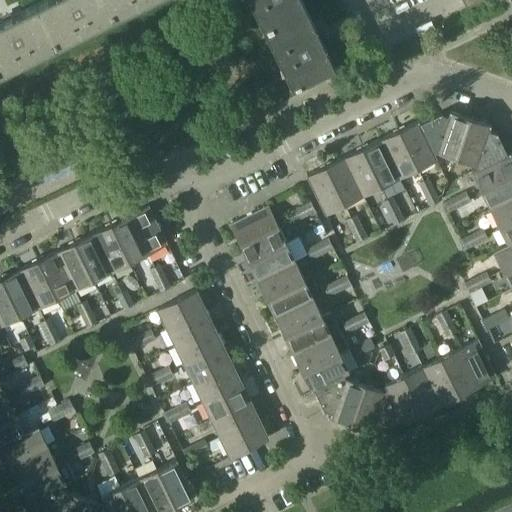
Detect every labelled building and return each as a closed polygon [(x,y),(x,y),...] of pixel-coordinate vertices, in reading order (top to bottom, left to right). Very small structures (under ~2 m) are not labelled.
[(42,0),(36,3),(57,45),(114,17),(106,0),(42,0)] [(106,0),(114,17),(148,0),(106,0)] [(300,0),(248,0),(262,28),(304,7),(300,0)] [(460,0),(465,9),(483,0),(460,0)] [(10,16),(2,20),(0,20),(0,72),(57,45),(36,3),(10,16)] [(304,7),(262,28),(291,86),(329,68),(333,66),(304,7)] [(469,117),(448,110),(446,116),(447,116),(435,151),(455,157),(469,117)] [(438,113),(418,123),(433,152),(435,151),(447,116),(446,116),(438,113)] [(489,124),(469,117),(455,157),(474,164),(486,130),(487,130),(489,124)] [(417,120),(398,129),(416,167),(435,157),(433,152),(418,123),(417,120)] [(398,129),(379,138),(398,176),(416,167),(398,129)] [(495,133),(487,130),(486,130),(474,164),(476,167),(505,153),(495,133)] [(379,138),(361,147),(379,185),(398,176),(379,138)] [(361,147),(343,156),(361,194),(379,185),(361,147)] [(505,153),(476,167),(470,170),(480,189),(511,173),(511,158),(508,152),(505,153)] [(343,156),(324,165),(343,203),(361,194),(343,156)] [(323,212),(343,203),(324,165),(305,174),(323,212)] [(511,173),(480,189),(489,207),(511,196),(511,173)] [(427,178),(423,181),(418,183),(423,194),(433,190),(427,178)] [(433,190),(423,194),(429,205),(438,201),(433,190)] [(465,191),(453,196),(458,206),(469,200),(465,191)] [(381,201),(387,212),(396,207),(391,196),(381,201)] [(453,196),(443,201),(442,202),(447,211),(458,206),(453,196)] [(511,196),(489,207),(498,226),(511,218),(511,196)] [(309,201),(299,207),(303,216),(314,211),(309,201)] [(267,204),(231,222),(228,223),(238,242),(276,224),(267,204)] [(147,205),(128,214),(147,252),(166,243),(147,205)] [(292,222),(303,216),(299,207),(287,212),(292,222)] [(396,207),(387,212),(392,223),(402,218),(396,207)] [(128,214),(110,223),(128,261),(147,252),(128,214)] [(345,219),(350,230),(359,225),(354,214),(345,219)] [(511,218),(498,226),(506,243),(506,244),(511,241),(511,218)] [(110,223),(91,232),(110,270),(128,261),(110,223)] [(276,224),(238,242),(247,261),(285,242),(276,224)] [(359,225),(350,230),(355,241),(365,236),(359,225)] [(482,228),(471,233),(476,242),(486,237),(482,228)] [(91,232),(73,241),(92,279),(110,270),(91,232)] [(471,233),(459,239),(464,248),(476,242),(471,233)] [(327,238),(317,243),(321,253),(332,247),(327,238)] [(73,241),(55,250),(73,288),(92,279),(73,241)] [(511,241),(506,244),(506,243),(492,250),(501,270),(511,264),(511,241)] [(285,242),(247,261),(256,279),(294,260),(285,242)] [(305,249),(310,258),(321,253),(317,243),(305,249)] [(55,250),(36,259),(55,297),(73,288),(55,250)] [(36,259),(18,268),(37,306),(55,297),(36,259)] [(265,297),(303,279),(294,260),(256,279),(265,297)] [(148,268),(154,279),(163,275),(158,264),(148,268)] [(511,264),(501,270),(510,288),(511,286),(511,264)] [(18,268),(0,276),(0,277),(18,315),(37,306),(18,268)] [(485,271),(474,277),(479,286),(490,281),(485,271)] [(163,275),(154,279),(159,291),(169,286),(163,275)] [(274,315),(312,297),(319,293),(310,275),(303,279),(265,297),(274,315)] [(345,275),(334,280),(339,289),(350,284),(345,275)] [(0,277),(0,323),(18,315),(0,277)] [(474,277),(463,282),(467,292),(479,286),(474,277)] [(328,295),(339,289),(334,280),(323,286),(328,295)] [(112,286),(117,297),(126,293),(121,282),(112,286)] [(194,289),(156,307),(165,326),(203,308),(194,289)] [(126,293),(117,297),(122,309),(132,304),(126,293)] [(283,334),(321,315),(312,297),(274,315),(283,334)] [(75,304),(80,315),(90,310),(84,300),(75,304)] [(203,308),(165,326),(174,345),(212,326),(203,308)] [(503,308),(492,314),(497,323),(508,318),(503,308)] [(435,313),(435,314),(440,324),(449,319),(444,309),(435,313)] [(90,310),(80,315),(86,326),(95,322),(90,310)] [(363,311),(352,317),(357,326),(368,321),(363,311)] [(492,314),(481,319),(485,328),(497,323),(492,314)] [(292,352),(330,334),(336,330),(333,324),(327,328),(321,315),(283,334),(292,352)] [(357,326),(352,317),(341,322),(345,332),(357,326)] [(48,318),(44,320),(38,322),(44,333),(53,328),(48,318)] [(449,319),(440,324),(446,336),(455,331),(449,319)] [(212,326),(174,345),(183,363),(221,345),(212,326)] [(398,332),(403,342),(413,337),(407,327),(398,332)] [(53,328),(44,333),(49,344),(59,340),(53,328)] [(150,329),(138,334),(143,344),(154,338),(150,329)] [(23,350),(33,345),(27,334),(18,339),(23,350)] [(138,334),(128,339),(127,339),(132,349),(143,344),(138,334)] [(301,370),(338,352),(330,334),(292,352),(301,370)] [(362,352),(373,346),(369,337),(358,342),(362,352)] [(413,337),(403,342),(409,354),(418,349),(413,337)] [(476,338),(457,347),(476,385),(495,376),(476,338)] [(387,344),(378,349),(383,359),(393,355),(387,344)] [(221,345),(183,363),(192,381),(230,363),(221,345)] [(457,347),(439,356),(457,394),(476,385),(457,347)] [(338,352),(301,370),(309,389),(342,373),(348,371),(338,352)] [(11,360),(15,370),(27,364),(22,355),(11,360)] [(439,356),(420,365),(439,403),(457,394),(439,356)] [(230,363),(192,381),(201,400),(239,381),(230,363)] [(167,365),(156,371),(161,380),(172,375),(167,365)] [(420,365),(402,374),(421,412),(439,403),(420,365)] [(145,376),(150,386),(161,380),(156,371),(145,376)] [(342,373),(309,389),(310,389),(313,388),(323,408),(331,411),(332,411),(344,377),(342,373)] [(385,389),(400,418),(401,421),(421,412),(402,374),(383,383),(385,389)] [(39,375),(27,381),(32,390),(44,385),(39,375)] [(363,383),(344,377),(332,411),(331,411),(329,416),(350,423),(363,383)] [(17,386),(19,390),(21,396),(32,390),(27,381),(17,386)] [(239,381),(201,400),(210,418),(248,400),(239,381)] [(382,390),(363,383),(350,423),(370,431),(372,425),(371,424),(382,390)] [(382,390),(371,424),(372,425),(380,428),(400,418),(385,389),(382,390)] [(5,397),(0,399),(0,422),(14,415),(5,397)] [(69,400),(57,406),(62,416),(74,410),(69,400)] [(248,400),(210,418),(219,436),(257,418),(248,400)] [(185,402),(174,407),(179,417),(190,411),(185,402)] [(57,406),(47,411),(51,421),(62,416),(57,406)] [(174,407),(163,413),(168,422),(179,417),(174,407)] [(14,415),(0,422),(0,445),(23,434),(23,433),(14,415)] [(257,418),(219,436),(229,455),(267,437),(257,418)] [(23,434),(0,445),(0,446),(8,464),(46,445),(37,426),(23,433),(23,434)] [(133,434),(139,445),(148,440),(143,429),(133,434)] [(208,448),(203,438),(192,444),(197,453),(208,448)] [(148,440),(139,445),(144,456),(154,452),(148,440)] [(88,442),(77,447),(82,456),(93,451),(88,442)] [(197,453),(192,444),(181,449),(186,459),(197,453)] [(46,445),(8,464),(17,482),(55,463),(46,445)] [(66,452),(68,457),(71,462),(82,456),(77,447),(66,452)] [(107,448),(97,453),(102,463),(112,458),(107,448)] [(204,468),(197,453),(186,459),(193,473),(204,468)] [(112,458),(102,463),(108,475),(117,470),(112,458)] [(175,458),(156,468),(174,505),(193,496),(175,458)] [(55,463),(17,482),(27,501),(30,500),(59,485),(65,483),(55,463)] [(156,468),(137,476),(154,511),(160,511),(174,505),(156,468)] [(154,511),(137,476),(119,485),(132,511),(154,511)] [(59,485),(30,500),(35,511),(52,511),(61,488),(59,485)] [(102,500),(108,511),(132,511),(119,485),(100,495),(102,500)] [(74,511),(80,495),(61,488),(52,511),(74,511)] [(96,511),(100,502),(80,495),(74,511),(96,511)] [(108,511),(102,500),(100,502),(96,511),(108,511)]
